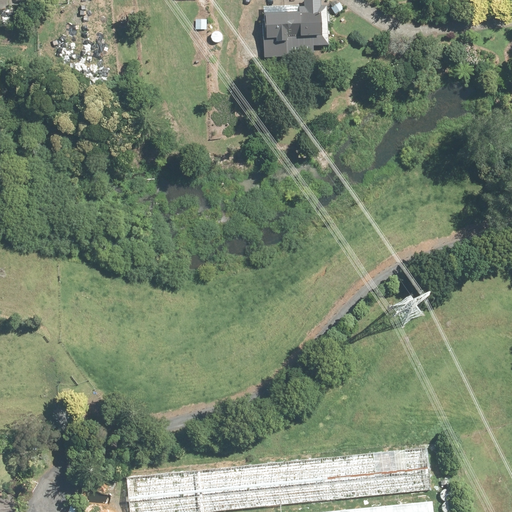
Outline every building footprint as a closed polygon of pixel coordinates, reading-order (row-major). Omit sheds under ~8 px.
[(322,46),(322,0),(305,0),(305,7),(299,7),(299,12),(281,11),(281,7),(263,6),(263,59),(315,59),(315,46),(322,46)] [(428,433),(125,462),(129,510),(433,480),(428,433)] [(433,511),(431,489),(218,511),(433,511)] [(455,511),(453,489),(440,490),(442,511),(455,511)] [(0,511),(12,511),(11,497),(0,497),(0,511)]
